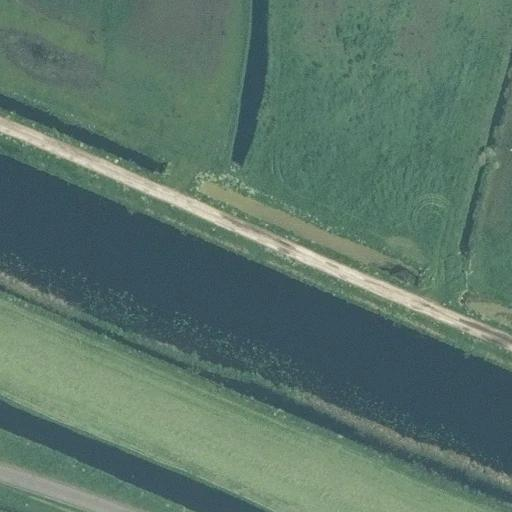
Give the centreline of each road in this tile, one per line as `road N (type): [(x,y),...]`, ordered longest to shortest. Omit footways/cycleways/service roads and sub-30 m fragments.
road 1 (track): [(0,126),(511,345)]
road 2 (unclassified): [(121,511),(0,477)]
